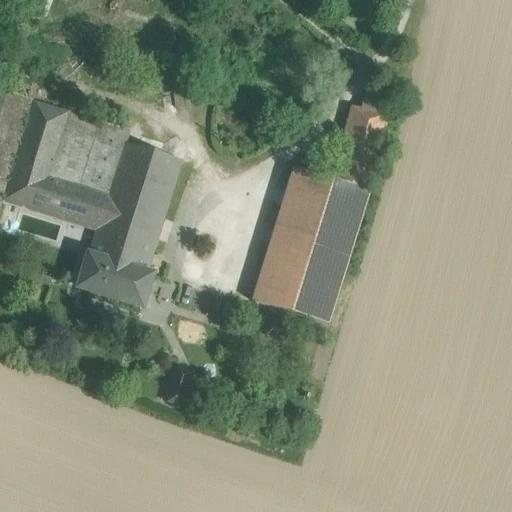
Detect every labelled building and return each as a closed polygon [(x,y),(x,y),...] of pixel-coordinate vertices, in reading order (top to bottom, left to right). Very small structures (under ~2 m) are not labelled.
[(33,103),(0,93),(0,202),(3,203),(33,103)] [(365,95),(361,110),(351,108),(332,181),(370,193),(394,102),(365,95)] [(68,114),(33,103),(3,203),(97,233),(89,258),(146,276),(181,163),(126,146),(124,145),(108,197),(49,179),(68,114)] [(130,133),(68,114),(49,179),(108,197),(124,145),(126,146),(130,133)] [(332,181),(293,169),(252,303),(328,326),(370,193),(332,181)] [(89,258),(88,258),(79,289),(141,309),(151,277),(146,276),(89,258)] [(192,376),(175,370),(165,402),(182,407),(192,376)]
